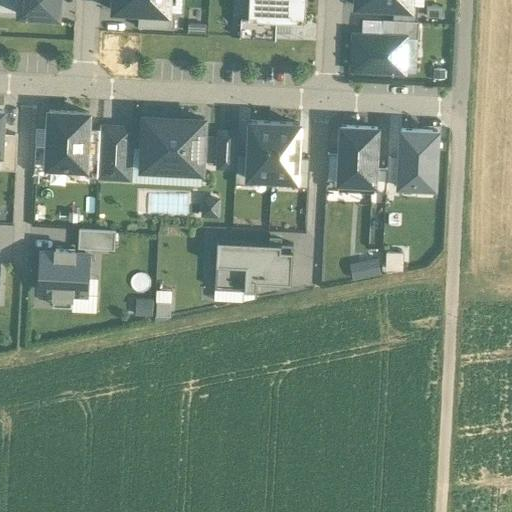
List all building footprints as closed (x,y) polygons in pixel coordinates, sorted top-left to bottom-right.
[(60,0),(17,0),(16,15),(60,17),(60,0)] [(113,0),(113,12),(138,13),(169,14),(169,13),(169,0),(113,0)] [(248,0),(248,16),(248,20),(276,21),(303,22),(303,0),(248,0)] [(355,0),(355,7),(393,9),(411,10),(411,6),(411,0),(355,0)] [(416,22),(417,7),(411,6),(411,10),(393,9),(392,21),(416,22)] [(174,13),(169,13),(169,14),(138,13),(138,28),(174,30),(174,13)] [(248,20),(248,16),(240,15),(239,38),(276,39),(276,21),(248,20)] [(405,37),(405,39),(417,40),(418,22),(416,22),(392,21),(382,21),(381,36),(405,37)] [(381,36),(354,35),(352,71),(404,73),(405,39),(405,37),(381,36)] [(46,169),(85,171),(86,130),(87,112),(49,110),(47,145),(46,169)] [(204,118),(143,116),(143,131),(142,145),(141,168),(202,171),(204,118)] [(248,120),(247,156),(246,179),(295,181),(299,181),(300,159),(301,122),(248,120)] [(142,145),(143,131),(131,130),(131,127),(100,126),(99,130),(97,178),(130,180),(131,145),(142,145)] [(377,128),(340,126),(339,154),(337,190),(374,192),(375,168),(377,128)] [(97,178),(99,130),(86,130),(85,171),(84,178),(97,178)] [(400,130),(398,158),(397,185),(434,186),(437,131),(400,130)] [(234,132),(218,132),(216,167),(232,167),(234,132)] [(0,169),(15,170),(16,135),(1,134),(0,146),(0,169)] [(46,174),(46,169),(47,145),(35,144),(34,174),(46,174)] [(337,190),(339,154),(328,154),(326,190),(337,190)] [(247,156),(235,155),(234,184),(245,184),(246,179),(247,156)] [(386,169),(385,193),(397,193),(397,185),(398,158),(387,157),(386,169)] [(307,189),(309,159),(300,159),(299,181),(295,181),(295,188),(307,189)] [(375,168),(374,192),(385,193),(386,169),(375,168)] [(218,200),(204,200),(203,216),(218,217),(218,200)] [(77,248),(114,250),(115,231),(78,229),(77,248)] [(214,288),(244,289),(256,290),(257,281),(291,283),(292,254),(293,245),(217,240),(214,288)] [(72,294),(85,295),(87,255),(73,254),(74,250),(55,249),(55,251),(41,251),(39,292),(52,293),(52,296),(72,297),(72,294)] [(402,253),(386,253),(386,268),(401,269),(402,253)] [(379,273),(376,259),(350,265),(353,278),(379,273)] [(161,287),(160,301),(147,300),(146,312),(176,313),(177,287),(161,287)]
